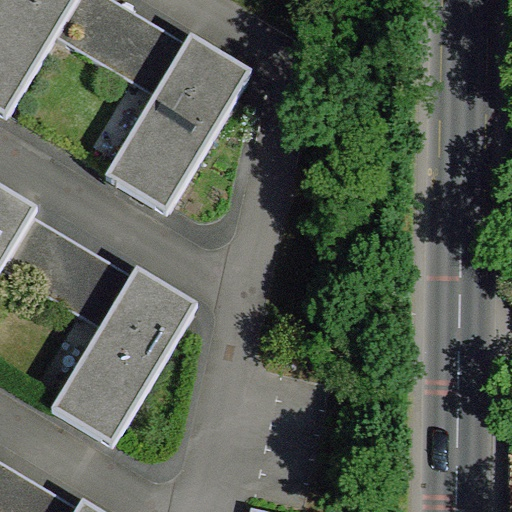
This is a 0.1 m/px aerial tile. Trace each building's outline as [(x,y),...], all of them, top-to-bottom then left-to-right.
[(0,0),(0,121),(7,125),(58,42),(82,0),(0,0)] [(107,0),(82,0),(58,42),(84,58),(117,5),(107,0)] [(189,50),(117,5),(84,58),(157,102),(189,50)] [(253,80),(192,43),(189,50),(157,102),(107,185),(168,223),(176,209),(218,139),(240,103),(250,86),(253,80)] [(37,215),(0,192),(0,276),(2,274),(33,221),(37,215)] [(33,221),(2,274),(29,290),(61,237),(33,221)] [(133,281),(61,237),(29,290),(101,334),(133,281)] [(197,312),(137,275),(133,281),(101,334),(51,417),(112,454),(121,440),(162,371),(184,335),(194,318),(197,312)] [(0,464),(0,482),(8,469),(0,464)] [(76,511),(8,469),(0,482),(0,511),(76,511)]
